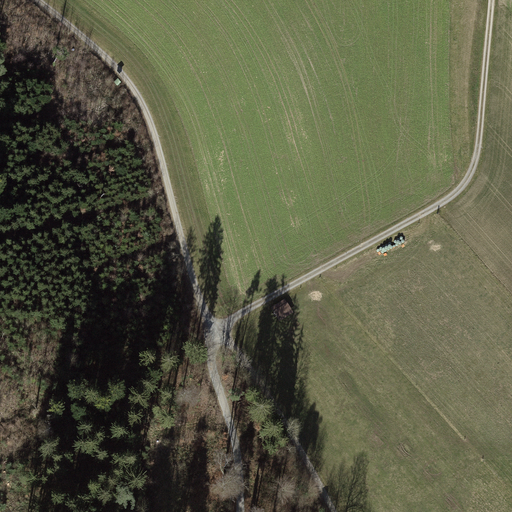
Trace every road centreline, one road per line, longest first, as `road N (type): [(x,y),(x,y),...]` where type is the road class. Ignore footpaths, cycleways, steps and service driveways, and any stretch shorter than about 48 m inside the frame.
road 1 (track): [(43,0),(110,55),(148,110),(213,331),(332,511)]
road 2 (track): [(493,0),(479,145),(462,188),(213,331)]
road 3 (track): [(240,511),(241,468),(211,361),(213,331)]
